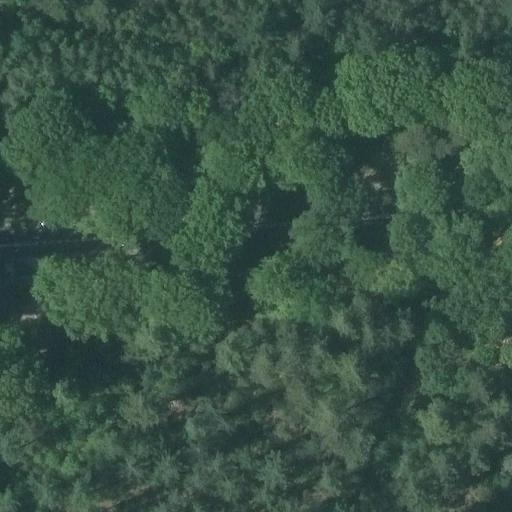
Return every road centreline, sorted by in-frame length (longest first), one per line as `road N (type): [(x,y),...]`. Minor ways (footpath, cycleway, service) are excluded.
road 1 (primary): [(0,246),(511,207)]
road 2 (track): [(0,373),(45,295),(46,243)]
road 3 (track): [(0,124),(41,193),(46,243)]
